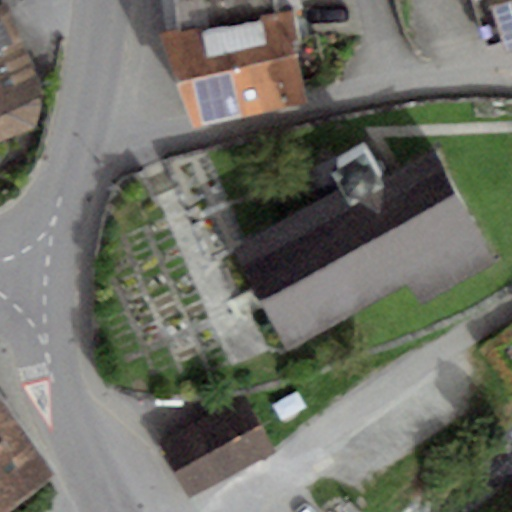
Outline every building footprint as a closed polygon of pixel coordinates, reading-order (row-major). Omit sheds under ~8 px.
[(164,0),(169,30),(158,32),(195,125),(305,103),(292,45),(301,43),(296,12),(302,11),(300,0),(164,0)] [(511,0),(489,0),(506,53),(511,51),(511,0)] [(7,8),(0,10),(0,141),(38,126),(43,101),(7,8)] [(256,235),(232,249),(289,350),(312,337),(411,282),(423,303),(497,262),(434,149),(385,177),(365,142),(322,166),(336,190),(256,235)] [(0,511),(2,511),(57,475),(0,394),(0,511)] [(248,396),(158,444),(188,500),(278,453),(248,396)]
